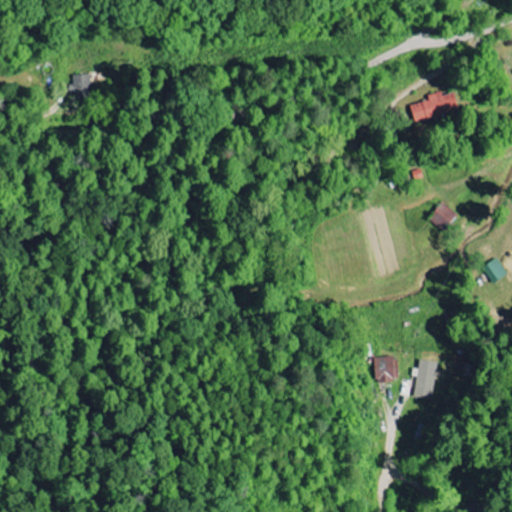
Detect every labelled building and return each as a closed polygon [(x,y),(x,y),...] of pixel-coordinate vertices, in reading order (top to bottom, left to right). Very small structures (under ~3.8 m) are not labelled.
[(92,76),(72,76),(73,95),(92,94),(92,76)] [(412,106),(417,124),(460,110),(455,93),(444,97),(442,92),(429,96),(431,100),(412,106)] [(460,214),(443,203),(431,220),(447,232),(460,214)] [(484,269),(495,285),(509,275),(498,260),(484,269)] [(400,381),(397,356),(375,359),(379,384),(400,381)] [(440,364),(423,360),(415,397),(432,401),(440,364)]
